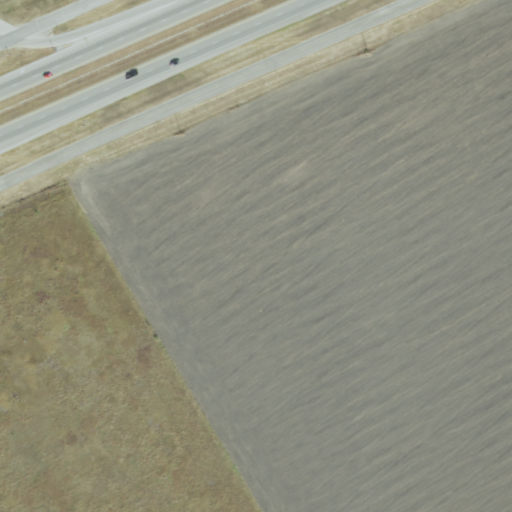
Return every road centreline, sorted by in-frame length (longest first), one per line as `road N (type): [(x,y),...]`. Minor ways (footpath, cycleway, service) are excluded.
road 1 (tertiary): [(0,188),(417,0)]
road 2 (motorway): [(0,138),(318,0)]
road 3 (motorway): [(210,0),(0,91)]
road 4 (motorway): [(174,0),(66,40),(1,45)]
